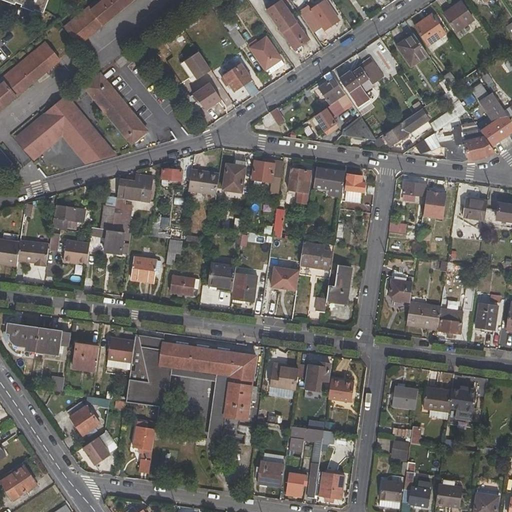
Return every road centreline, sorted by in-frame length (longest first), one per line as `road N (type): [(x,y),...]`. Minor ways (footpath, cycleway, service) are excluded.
road 1 (residential): [(0,298),(363,345)]
road 2 (residential): [(419,0),(223,134)]
road 3 (residential): [(0,202),(223,134)]
road 4 (residential): [(72,483),(288,511)]
road 5 (residential): [(389,162),(363,345)]
road 6 (residential): [(223,134),(389,162)]
road 7 (residential): [(379,352),(358,511)]
road 8 (residential): [(379,352),(511,370)]
